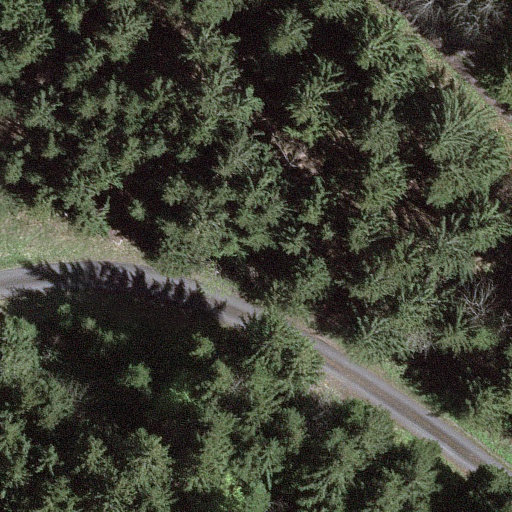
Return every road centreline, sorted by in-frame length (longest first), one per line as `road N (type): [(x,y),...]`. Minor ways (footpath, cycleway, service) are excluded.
road 1 (unclassified): [(0,315),(68,293),(226,310),(511,503)]
road 2 (track): [(511,85),(404,0)]
